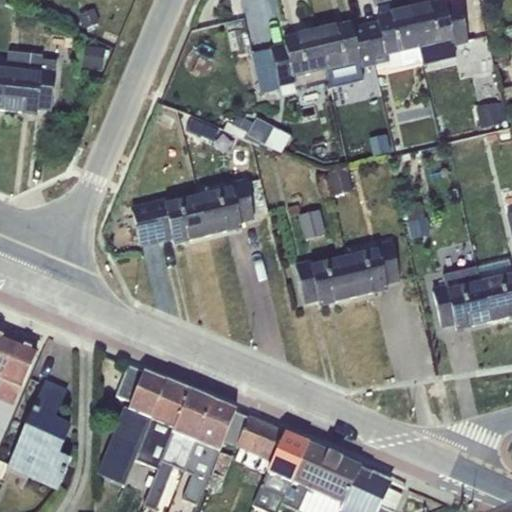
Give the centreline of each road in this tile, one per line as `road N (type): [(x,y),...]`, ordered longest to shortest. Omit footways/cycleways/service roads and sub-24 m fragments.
road 1 (tertiary): [(446,461),(48,293)]
road 2 (residential): [(72,232),(176,0)]
